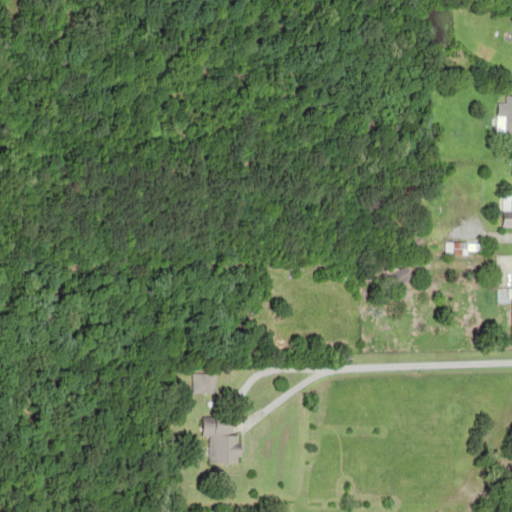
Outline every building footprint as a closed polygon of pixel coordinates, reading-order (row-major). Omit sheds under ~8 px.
[(511,94),(501,94),(501,103),(492,103),(491,136),(511,136),(511,94)] [(511,177),(510,178),(509,193),(496,193),(495,226),(511,226),(511,177)] [(440,253),(476,253),(476,242),(440,242),(440,253)] [(389,288),(407,278),(399,264),(381,274),(389,288)] [(213,374),(190,374),(190,393),(213,393),(213,374)] [(206,435),(206,464),(236,464),(236,432),(228,432),(228,417),(198,417),(198,435),(206,435)]
